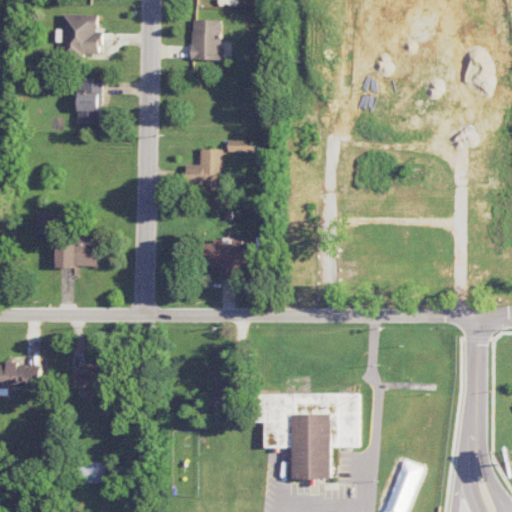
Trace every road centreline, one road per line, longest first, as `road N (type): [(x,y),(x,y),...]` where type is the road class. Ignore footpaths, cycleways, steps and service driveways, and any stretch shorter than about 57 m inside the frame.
road 1 (residential): [(511,315),(0,313)]
road 2 (residential): [(143,315),(151,0)]
road 3 (residential): [(477,315),(476,450)]
